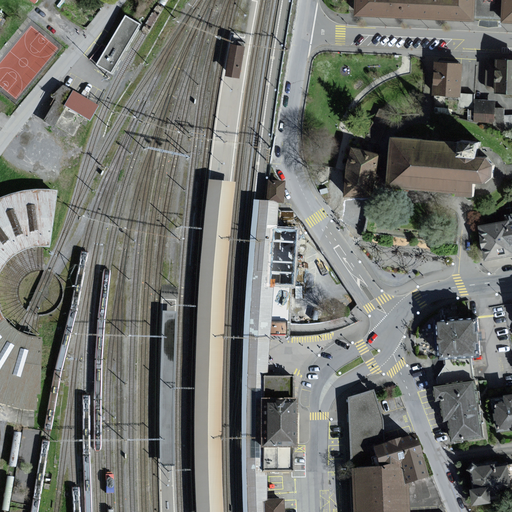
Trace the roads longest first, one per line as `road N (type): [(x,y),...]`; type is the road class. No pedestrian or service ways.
road 1 (residential): [(511,42),(306,32)]
road 2 (residential): [(319,221),(297,183),(288,139),(306,32)]
road 3 (residential): [(116,0),(0,146)]
road 4 (residential): [(319,221),(391,335)]
road 5 (residential): [(405,311),(382,298),(319,221)]
road 6 (residential): [(433,456),(389,339)]
